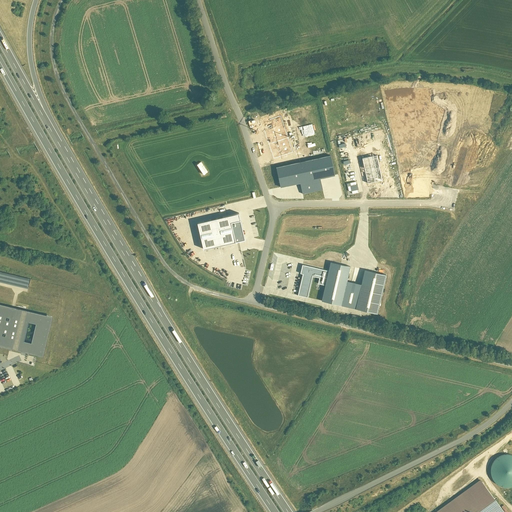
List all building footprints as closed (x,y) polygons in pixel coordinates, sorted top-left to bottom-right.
[(261,122),(273,159),(293,153),(281,115),(261,122)] [(278,167),(282,186),(300,182),(303,194),(323,189),(321,178),(335,175),(331,155),(278,167)] [(377,155),(363,158),(368,183),(383,180),(377,155)] [(201,161),(195,164),(197,167),(199,166),(200,168),(203,166),(204,167),(201,169),(202,171),(201,172),(202,172),(206,170),(201,161)] [(348,191),(351,190),(352,193),(358,192),(355,181),(346,183),(348,191)] [(238,212),(198,221),(204,248),(245,239),(238,212)] [(378,314),(387,275),(363,269),(359,284),(347,281),(350,267),(328,261),(326,270),(323,285),(319,301),(378,314)] [(323,285),(326,270),(300,264),(298,273),(301,274),(297,295),(306,297),(311,275),(318,277),(316,284),(323,285)] [(0,281),(32,289),(34,279),(0,270),(0,281)] [(0,345),(12,348),(37,354),(45,356),(54,316),(14,306),(0,302),(0,345)] [(511,454),(510,454),(504,455),(500,457),(495,461),(493,467),(492,472),(494,478),(497,483),(502,486),(507,488),(511,487),(511,454)] [(505,511),(483,480),(437,511),(505,511)]
